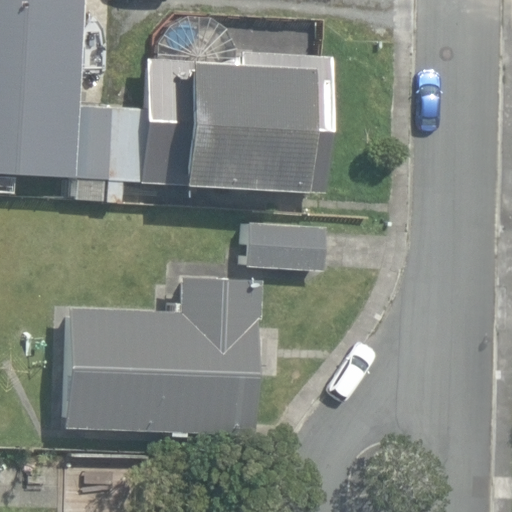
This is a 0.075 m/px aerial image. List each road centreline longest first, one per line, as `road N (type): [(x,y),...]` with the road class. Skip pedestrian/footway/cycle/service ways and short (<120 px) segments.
road 1 (residential): [(443,334),(454,0)]
road 2 (residential): [(443,334),(383,371),(315,446),(314,511)]
road 3 (residential): [(440,511),(443,334)]
